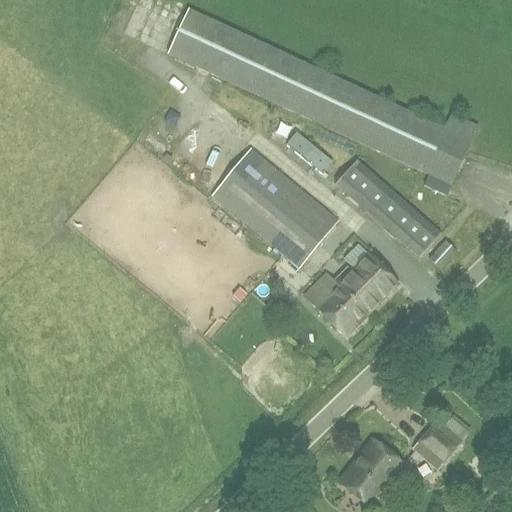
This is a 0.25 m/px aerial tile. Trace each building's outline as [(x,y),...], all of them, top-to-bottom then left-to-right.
[(451,113),(446,127),(388,102),(376,130),(382,132),(374,150),(453,183),(478,124),(451,113)] [(290,122),(286,136),(305,143),(309,128),(290,122)] [(337,186),(345,194),(369,215),(407,249),(405,251),(419,264),(441,237),(357,163),(337,186)] [(308,252),(340,225),(315,196),(305,204),(292,208),(289,211),(284,196),(277,187),(272,191),(252,197),(248,183),(242,176),(219,195),(225,213),(239,209),(239,211),(266,242),(288,236),(289,242),(293,246),(283,249),(294,263),(308,252)] [(440,270),(455,254),(444,244),(429,260),(440,270)] [(340,285),(370,314),(396,287),(366,258),(340,285)] [(370,314),(340,285),(314,312),(344,341),(370,314)] [(437,471),(461,443),(436,423),(413,450),(437,471)] [(477,457),(486,467),(503,451),(495,441),(477,457)] [(406,484),(397,476),(404,467),(372,443),(339,485),(371,510),(379,499),(389,506),(406,484)]
